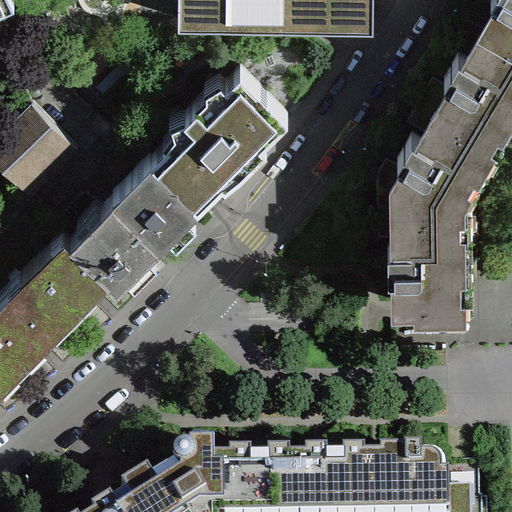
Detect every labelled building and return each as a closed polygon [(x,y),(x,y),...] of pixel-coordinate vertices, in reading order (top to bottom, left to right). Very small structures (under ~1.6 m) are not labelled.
[(178,0),(178,17),(373,19),(373,0),(178,0)] [(511,0),(475,0),(466,15),(511,41),(511,0)] [(420,96),(501,143),(511,124),(511,41),(466,15),(453,37),(464,43),(460,49),(458,48),(444,72),(446,73),(443,79),(432,74),(420,96)] [(178,128),(176,127),(151,152),(197,198),(286,110),(240,63),(215,89),(216,90),(203,103),(197,98),(186,109),(192,115),(178,128)] [(472,206),(472,194),(501,143),(420,96),(407,118),(417,124),(413,130),(411,128),(397,153),(400,154),(396,160),(386,154),(377,169),(378,208),(472,206)] [(0,160),(19,180),(66,134),(31,98),(0,129),(0,160)] [(113,187),(113,188),(160,235),(161,235),(169,227),(176,234),(196,215),(189,208),(198,198),(197,198),(151,152),(150,150),(113,187)] [(117,278),(127,267),(134,274),(156,252),(149,246),(160,235),(113,188),(70,231),(108,270),(117,278)] [(455,307),(473,306),(472,206),(378,208),(378,233),(390,233),(390,240),(388,240),(388,268),(390,268),(391,301),(413,301),(413,308),(455,307)] [(63,225),(10,279),(55,323),(108,270),(70,231),(63,225)] [(10,279),(0,288),(0,374),(2,376),(55,323),(10,279)] [(482,497),(482,496),(480,496),(479,459),(421,459),(421,455),(380,455),(380,461),(365,461),(365,455),(343,456),(343,461),(327,462),(327,456),(305,456),(305,462),(290,462),(290,457),(268,457),(268,463),(251,463),(251,457),(229,458),(229,463),(214,464),(213,443),(211,439),(210,437),(207,435),(203,433),(199,432),(194,433),(190,435),(188,437),(185,440),(184,444),(184,455),(181,455),(179,456),(176,458),(174,460),(173,463),(173,466),(173,468),(174,470),(152,484),(147,476),(121,492),(126,500),(113,508),(110,503),(96,511),(487,511),(487,497),(482,497)]
